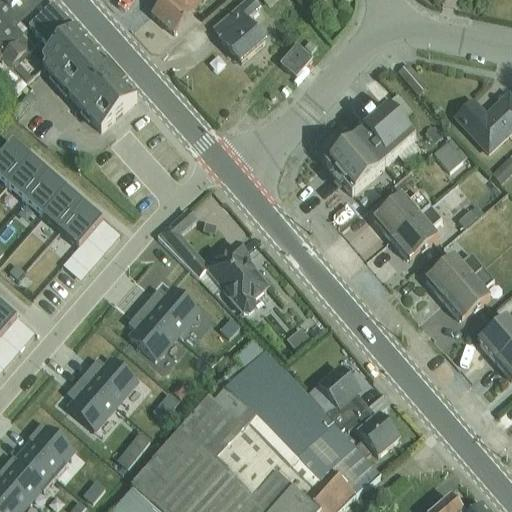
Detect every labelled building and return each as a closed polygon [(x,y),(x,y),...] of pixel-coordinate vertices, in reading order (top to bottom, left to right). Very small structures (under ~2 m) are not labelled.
[(0,0),(0,62),(53,11),(42,0),(0,0)] [(173,36),(208,1),(206,0),(161,0),(150,12),(173,36)] [(271,41),(259,24),(269,17),(255,0),(249,0),(212,28),(239,65),(271,41)] [(53,11),(0,62),(0,64),(9,73),(26,57),(29,59),(42,47),(51,56),(75,34),(53,11)] [(75,34),(51,56),(41,65),(46,71),(44,74),(51,82),(49,84),(58,94),(97,59),(75,34)] [(308,66),(301,50),(286,57),(292,73),(308,66)] [(97,59),(58,94),(66,104),(69,102),(82,117),(79,119),(89,129),(91,127),(101,136),(137,104),(97,59)] [(9,73),(0,64),(0,87),(17,105),(28,92),(9,73)] [(407,64),(397,73),(418,96),(428,87),(407,64)] [(450,120),(487,158),(511,133),(511,99),(506,93),(485,113),(472,99),(450,120)] [(29,96),(11,118),(18,123),(36,102),(29,96)] [(399,100),(389,108),(403,125),(413,117),(399,100)] [(398,160),(414,147),(416,145),(385,110),(359,132),(365,138),(352,147),(346,140),(326,170),(352,200),(398,160)] [(452,143),(433,159),(450,179),(469,162),(452,143)] [(0,184),(8,191),(32,163),(13,147),(0,161),(0,184)] [(414,147),(398,160),(405,168),(421,154),(414,147)] [(511,163),(510,161),(492,179),(501,189),(511,178),(511,163)] [(32,163),(8,191),(25,206),(49,178),(32,163)] [(49,178),(25,206),(43,221),(67,194),(49,178)] [(67,194),(43,221),(60,236),(84,209),(67,194)] [(392,246),(430,212),(420,199),(409,208),(402,199),(373,224),(392,246)] [(84,209),(60,236),(79,253),(87,244),(95,234),(103,225),(84,209)] [(430,212),(392,246),(407,264),(436,239),(431,234),(442,226),(430,212)] [(471,215),(459,226),(464,233),(477,222),(471,215)] [(187,216),(158,242),(216,301),(222,296),(243,320),(251,321),(257,316),(257,309),(254,304),(267,293),(246,267),(249,264),(237,250),(210,273),(181,239),(196,226),(187,216)] [(103,225),(95,234),(113,250),(121,241),(103,225)] [(95,234),(87,244),(105,259),(113,250),(95,234)] [(87,244),(79,253),(97,268),(105,259),(87,244)] [(71,261),(89,277),(97,268),(79,253),(71,261)] [(444,306),(483,272),(472,259),(461,268),(454,260),(425,285),(444,306)] [(89,277),(71,261),(63,271),(81,287),(89,277)] [(483,272),(444,306),(459,324),(488,300),(484,295),(494,285),(483,272)] [(144,312),(177,341),(199,316),(173,294),(167,301),(159,294),(144,312)] [(0,308),(0,343),(1,342),(10,332),(17,323),(0,308)] [(177,341),(144,312),(128,330),(136,337),(130,344),(155,366),(177,341)] [(17,323),(10,332),(27,348),(35,340),(17,323)] [(496,367),(511,353),(511,327),(508,323),(480,348),(496,367)] [(10,332),(1,342),(20,357),(27,348),(10,332)] [(301,334),(287,345),(296,356),(310,345),(301,334)] [(1,342),(0,343),(0,356),(12,366),(20,357),(1,342)] [(364,463),(354,452),(267,357),(264,359),(254,348),(236,365),(240,368),(209,397),(211,398),(131,491),(133,492),(116,511),(346,511),(364,495),(366,497),(381,483),(364,463)] [(511,353),(496,367),(511,385),(511,384),(511,353)] [(0,371),(4,375),(12,366),(0,356),(0,371)] [(82,383),(116,412),(137,386),(112,364),(106,372),(98,365),(82,383)] [(346,432),(369,412),(359,401),(362,399),(340,373),(310,399),(341,436),(346,432)] [(116,412),(82,383),(67,400),(75,407),(69,415),(94,437),(116,412)] [(354,452),(364,463),(373,456),(379,463),(401,444),(379,418),(376,421),(369,412),(346,432),(349,436),(353,433),(363,444),(354,452)] [(26,457),(55,483),(67,469),(62,465),(72,453),(43,428),(28,445),(33,449),(26,457)] [(0,477),(0,480),(28,504),(38,492),(43,497),(55,483),(26,457),(18,466),(13,462),(0,477)] [(0,511),(20,511),(28,504),(0,480),(0,511)] [(459,511),(451,502),(439,511),(459,511)]
